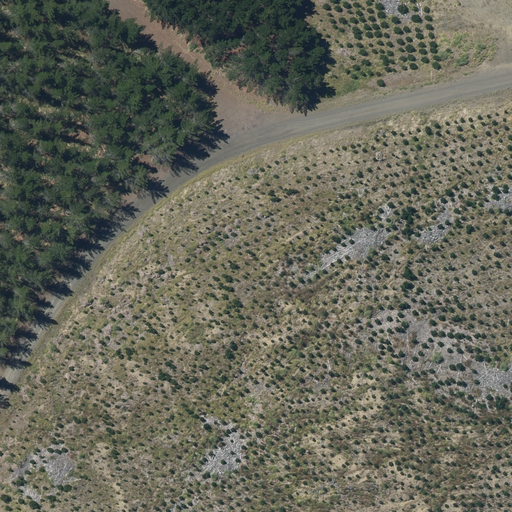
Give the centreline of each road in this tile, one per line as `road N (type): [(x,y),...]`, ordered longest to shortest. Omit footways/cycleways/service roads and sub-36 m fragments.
road 1 (track): [(0,400),(93,232),(177,169),(251,136),(511,69)]
road 2 (track): [(112,0),(251,136)]
